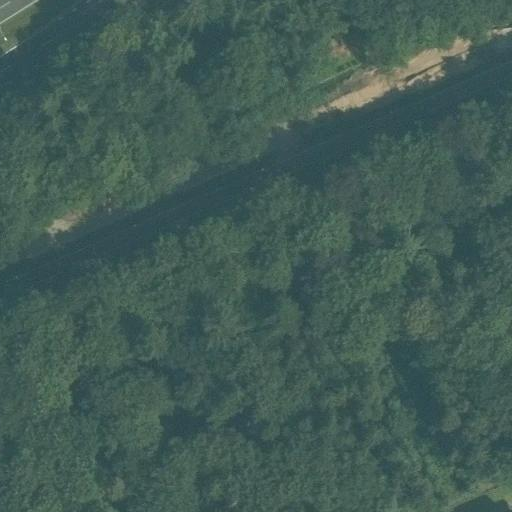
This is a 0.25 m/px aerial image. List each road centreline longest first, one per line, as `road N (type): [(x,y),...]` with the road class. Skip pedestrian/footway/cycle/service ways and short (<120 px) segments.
road 1 (unknown): [(511,39),(0,260)]
road 2 (primary): [(0,74),(117,0)]
